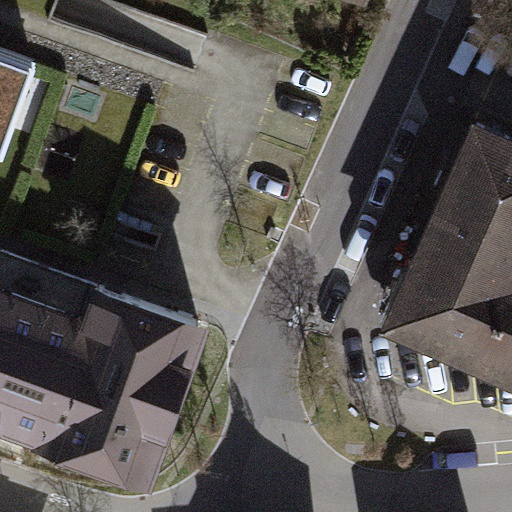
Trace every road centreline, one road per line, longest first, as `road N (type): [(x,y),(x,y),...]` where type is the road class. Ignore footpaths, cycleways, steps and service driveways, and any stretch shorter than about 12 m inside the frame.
road 1 (residential): [(224,500),(425,0)]
road 2 (residential): [(224,500),(298,476),(453,498),(511,493)]
